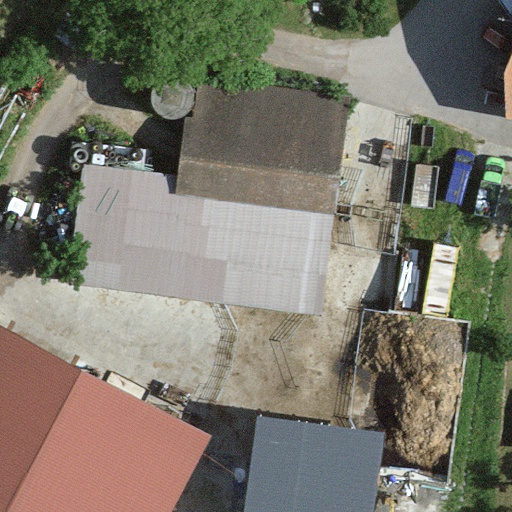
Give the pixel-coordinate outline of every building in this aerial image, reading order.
[(83,172),(69,279),(314,310),(340,102),(195,84),(182,184),(83,172)] [(436,228),(462,229),(465,157),(440,156),(436,228)] [(469,164),(465,229),(489,231),(494,166),(469,164)] [(458,311),(460,232),(432,231),(430,310),(458,311)] [(409,245),(406,309),(425,310),(427,246),(409,245)] [(449,480),(470,320),(373,307),(352,467),(449,480)] [(160,511),(198,438),(0,338),(0,511),(160,511)]
